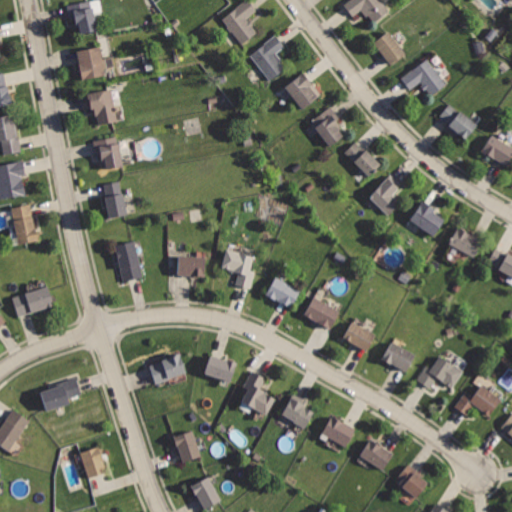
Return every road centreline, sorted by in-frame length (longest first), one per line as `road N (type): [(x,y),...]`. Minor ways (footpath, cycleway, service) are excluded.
road 1 (residential): [(32,0),(77,227),(162,511)]
road 2 (residential): [(104,330),(171,314),(235,324),(411,422),(481,474)]
road 3 (residential): [(296,0),(423,152),(511,212)]
